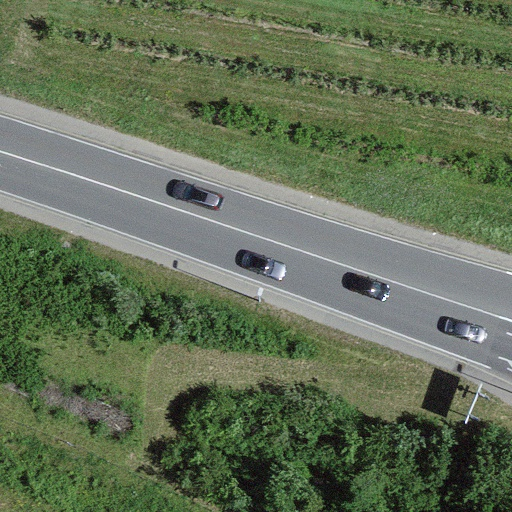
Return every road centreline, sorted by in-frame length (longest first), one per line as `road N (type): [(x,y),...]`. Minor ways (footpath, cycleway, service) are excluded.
road 1 (secondary): [(0,151),(292,248)]
road 2 (secondary): [(292,248),(511,340)]
road 3 (secondary): [(511,300),(292,248)]
